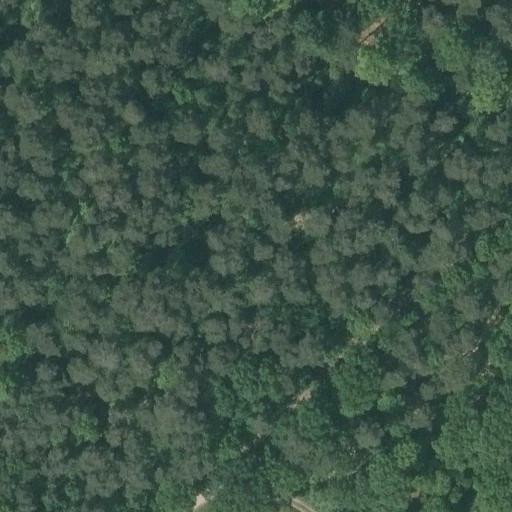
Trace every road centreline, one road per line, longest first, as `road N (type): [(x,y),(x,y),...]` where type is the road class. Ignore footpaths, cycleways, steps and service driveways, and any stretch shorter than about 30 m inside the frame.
road 1 (track): [(210,480),(511,217)]
road 2 (track): [(268,0),(511,103)]
